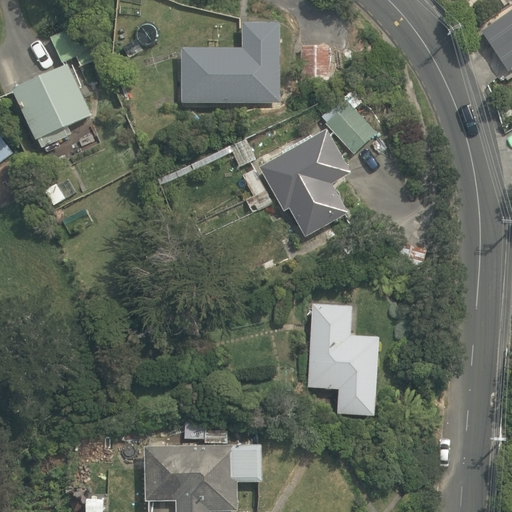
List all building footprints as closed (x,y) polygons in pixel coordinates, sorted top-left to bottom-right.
[(511,12),(484,31),(510,72),(511,71),(511,12)] [(88,21),(52,36),(63,63),(78,57),(81,65),(103,56),(88,21)] [(244,47),(184,47),(184,102),(283,102),(283,22),(245,22),(244,47)] [(347,79),(347,46),(303,46),(303,90),(332,90),(332,79),(347,79)] [(94,114),(72,63),(16,87),(38,139),(40,138),(44,147),(74,133),(70,124),(94,114)] [(350,101),(327,123),(331,127),(355,154),(379,131),(350,101)] [(0,132),(4,129),(0,123),(0,164),(15,153),(0,134),(0,132)] [(356,171),(331,127),(263,166),(285,211),(291,208),(307,237),(351,211),(336,182),(356,171)] [(355,305),(315,303),(309,388),(340,388),(339,414),(378,415),(382,335),(353,334),(355,305)] [(265,443),(147,444),(147,500),(151,500),(150,511),(212,511),(213,511),(240,510),(240,481),(266,481),(265,443)]
